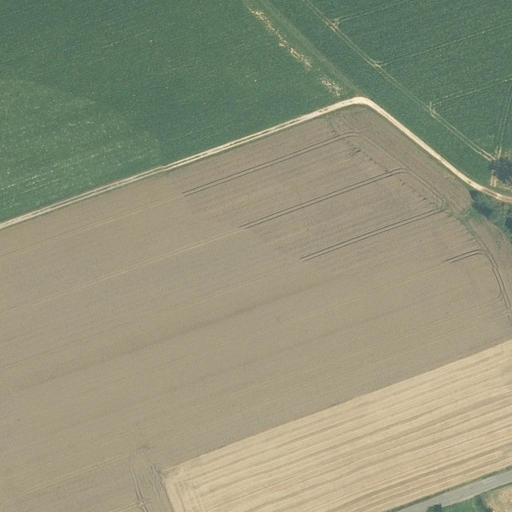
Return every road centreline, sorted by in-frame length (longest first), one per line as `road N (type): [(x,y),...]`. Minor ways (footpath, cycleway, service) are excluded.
road 1 (track): [(366,100),(0,226)]
road 2 (track): [(511,201),(449,167),(366,100)]
road 3 (track): [(264,0),(366,100)]
